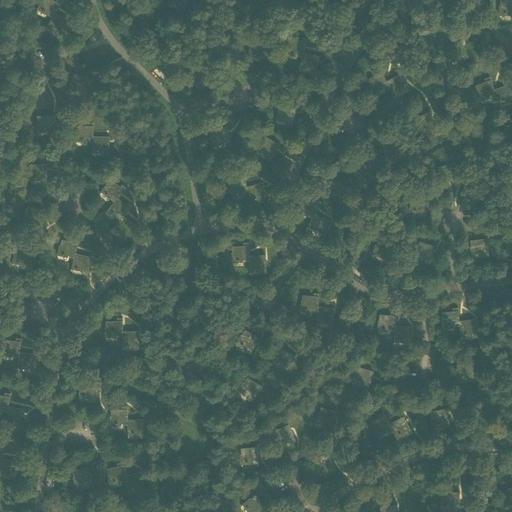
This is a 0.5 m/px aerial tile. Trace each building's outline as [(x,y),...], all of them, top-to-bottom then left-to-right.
[(55,14),(58,9),(62,2),(58,0),(56,0),(56,2),(52,0),(44,0),(37,12),(38,12),(40,9),(43,11),(44,12),(45,12),(49,14),(48,15),(52,18),(53,18),(55,14)] [(169,0),(168,5),(169,6),(170,2),(174,3),(175,4),(175,3),(180,4),(179,9),(184,10),(186,0),(169,0)] [(511,0),(500,0),(500,18),(501,18),(501,14),(505,14),(505,15),(506,15),(506,14),(511,14),(511,19),(511,18),(511,0)] [(53,18),(52,18),(46,29),(48,26),(52,28),(53,29),(58,31),(55,35),(60,38),(67,26),(69,22),(55,14),(53,18)] [(304,53),(305,48),(307,40),(302,39),(301,42),(290,39),(286,56),(286,57),(287,53),(291,54),(293,55),(293,54),(298,55),(297,57),(302,58),(304,53)] [(253,40),(249,58),(250,54),(254,55),(254,56),(256,56),(256,55),(261,56),(260,61),(265,62),(268,48),(269,44),(253,40)] [(460,41),(445,49),(453,65),(454,65),(452,61),(456,59),(456,60),(457,59),(457,58),(462,56),(464,60),(469,58),(462,46),(460,41)] [(302,58),(299,70),(300,67),(304,68),(306,69),(306,68),(311,69),(310,74),(315,75),(318,62),(319,57),(304,53),(302,58)] [(208,66),(192,70),(197,88),(197,87),(196,84),(200,83),(202,83),(202,82),(206,81),(208,85),(213,84),(209,70),(208,66)] [(384,89),(388,86),(389,86),(386,82),(384,77),(380,70),(375,72),(377,75),(367,80),(375,96),(376,96),(374,92),(377,90),(378,91),(379,90),(383,87),(384,89)] [(73,74),(69,92),(70,92),(71,88),(75,89),(74,90),(76,90),(76,89),(81,91),(80,95),(85,96),(88,84),(89,78),(73,74)] [(401,74),(386,82),(389,86),(388,86),(394,98),(395,98),(393,94),(396,92),(397,93),(398,92),(398,91),(402,89),(404,93),(409,91),(403,78),(401,74)] [(491,97),(496,95),(494,90),(492,85),(489,77),(485,79),(486,82),(475,86),(482,103),(481,99),(485,98),(486,98),(486,97),(491,95),(491,97)] [(510,84),(494,90),(496,95),(501,107),(499,103),(503,102),(505,102),(505,101),(509,99),(511,104),(511,103),(511,90),(511,88),(510,84)] [(280,105),(277,122),(277,123),(278,119),(282,119),(282,120),(283,120),(288,121),(287,125),(293,126),(295,113),(296,108),(280,105)] [(414,119),(422,135),(421,132),(424,130),(425,130),(426,130),(426,129),(430,127),(432,131),(437,129),(431,116),(429,112),(414,119)] [(54,116),(37,116),(38,134),(38,130),(42,130),(42,131),(44,131),(44,130),(49,130),(49,135),(54,135),(54,122),(54,116)] [(88,142),(93,142),(93,137),(94,123),(88,123),(88,126),(77,126),(77,144),(77,140),(81,140),(81,141),(83,141),(83,140),(88,140),(88,142)] [(210,132),(215,149),(214,145),(218,144),(218,145),(220,144),(224,142),(226,147),(231,145),(227,132),(226,127),(210,132)] [(93,142),(93,155),(93,151),(97,151),(97,152),(99,152),(99,151),(104,151),(104,156),(109,156),(109,137),(93,137),(93,142)] [(280,145),(266,137),(256,152),(257,153),(259,149),(262,151),(262,152),(263,153),(264,152),(268,155),(265,159),(270,161),(277,150),(280,145)] [(383,145),(390,162),(389,158),(392,156),(393,157),(394,156),(399,154),(400,158),(405,156),(400,143),(398,139),(383,145)] [(352,171),(361,187),(359,184),(363,182),(365,182),(364,181),(369,179),(371,183),(376,180),(369,168),(367,164),(352,171)] [(438,168),(442,185),(441,181),(445,180),(445,181),(447,181),(447,180),(452,179),(453,183),(458,182),(455,169),(454,164),(438,168)] [(30,165),(30,183),(31,183),(31,179),(35,179),(35,180),(37,180),(37,179),(42,179),(42,183),(47,183),(47,165),(30,165)] [(243,194),(248,192),(247,187),(245,181),(243,174),(238,176),(239,179),(228,182),(234,200),(234,199),(233,196),(237,194),(237,195),(239,195),(238,194),(243,192),(243,194)] [(118,199),(126,188),(122,185),(120,187),(112,180),(100,194),(101,195),(103,191),(106,194),(107,196),(108,195),(111,198),(110,199),(114,202),(115,203),(118,199)] [(262,183),(247,187),(248,192),(252,205),(251,201),(255,200),(257,200),(257,199),(261,198),(263,202),(268,200),(264,187),(262,183)] [(430,200),(414,196),(409,213),(410,214),(411,210),(415,211),(414,211),(416,212),(416,211),(421,212),(420,217),(425,218),(429,205),(430,200)] [(308,216),(312,219),(315,214),(318,209),(321,202),(316,200),(315,203),(305,198),(297,213),(297,214),(299,210),(303,212),(302,213),(304,213),(308,215),(308,216)] [(116,218),(120,221),(124,217),(132,206),(128,203),(126,206),(118,199),(115,203),(114,202),(106,212),(107,213),(109,210),(112,212),(112,213),(113,214),(113,213),(117,216),(116,218)] [(43,211),(27,207),(23,224),(24,225),(25,221),(28,222),(30,223),(30,222),(35,223),(34,228),(39,229),(43,211)] [(312,219),(306,230),(307,230),(308,227),(312,229),(313,230),(314,229),(318,232),(316,236),(321,238),(327,226),(329,222),(315,214),(312,219)] [(120,221),(112,231),(115,228),(118,230),(118,231),(119,232),(119,231),(123,234),(120,238),(124,242),(136,227),(124,217),(120,221)] [(75,254),(76,254),(79,241),(74,239),(73,243),(62,240),(58,258),(59,254),(63,255),(65,256),(65,255),(70,256),(69,258),(74,259),(75,254)] [(487,239),(470,241),(473,259),(473,255),(477,254),(477,255),(478,255),(478,254),(483,254),(484,258),(489,257),(488,244),(487,239)] [(379,240),(373,257),(375,253),(378,255),(380,256),(380,255),(385,257),(383,261),(388,263),(392,250),(394,245),(379,240)] [(419,242),(414,259),(416,255),(419,257),(421,258),(421,257),(426,259),(424,263),(430,265),(434,251),(435,247),(419,242)] [(244,262),(249,262),(249,256),(249,251),(249,243),(243,243),(243,246),(232,247),(233,265),(234,265),(234,261),(238,261),(238,262),(239,261),(244,260),(244,262)] [(23,269),(29,270),(33,252),(17,248),(13,266),(14,262),(18,263),(19,264),(20,263),(24,264),(23,269)] [(74,259),(71,271),(72,271),(72,268),(76,268),(76,269),(78,269),(83,270),(82,274),(87,276),(91,258),(76,254),(75,254),(74,259)] [(249,262),(250,275),(250,274),(250,270),(254,270),(254,271),(256,271),(256,270),(261,270),(261,274),(267,274),(266,261),(266,255),(249,256),(249,262)] [(312,312),(317,312),(318,312),(318,307),(319,302),(319,294),(314,293),(314,297),(303,296),(301,314),(302,314),(302,310),(306,310),(306,311),(308,311),(308,310),(312,311),(312,312)] [(318,312),(317,312),(316,325),(317,325),(317,321),(321,322),(323,322),(328,322),(327,327),(333,327),(334,314),(334,309),(318,307),(318,312)] [(455,327),(460,327),(459,322),(460,322),(459,316),(458,308),(453,309),(453,312),(442,313),(444,331),(445,331),(444,327),(448,327),(450,327),(450,326),(455,326),(455,327)] [(396,321),(396,313),(391,313),(391,316),(380,315),(379,333),(379,329),(383,329),(383,330),(385,330),(385,329),(390,330),(390,331),(395,332),(395,326),(396,321)] [(117,337),(122,337),(123,337),(123,332),(123,318),(117,318),(117,322),(106,322),(106,340),(107,340),(107,336),(111,336),(113,336),(117,336),(117,337)] [(476,320),(460,322),(459,322),(460,327),(461,340),(462,339),(461,336),(465,335),(465,336),(467,335),(472,334),(472,339),(478,338),(476,324),(476,320)] [(395,332),(394,345),(395,341),(399,341),(400,341),(405,341),(405,346),(410,346),(411,332),(411,327),(395,326),(395,332)] [(259,338),(245,330),(236,346),(237,346),(238,343),(242,345),(243,346),(244,346),(248,348),(246,352),(250,355),(257,343),(259,338)] [(123,337),(122,337),(123,350),(123,346),(127,346),(127,347),(129,346),(134,346),(134,350),(139,350),(139,332),(123,332),(123,337)] [(20,353),(22,339),(16,338),(16,342),(5,340),(2,358),(3,358),(3,354),(7,355),(9,356),(9,355),(14,355),(14,357),(19,358),(20,353)] [(295,357),(281,349),(272,365),(274,361),(278,363),(278,364),(279,365),(279,364),(284,366),(281,371),(286,373),(293,361),(295,357)] [(19,358),(17,370),(18,370),(18,367),(22,367),(22,368),(24,368),(24,367),(29,368),(28,373),(33,373),(36,355),(20,353),(19,358)] [(474,363),(457,363),(458,381),(458,377),(462,377),(462,378),(464,378),(464,377),(469,377),(469,381),(474,381),(474,367),(474,363)] [(358,367),(353,384),(353,385),(354,381),(358,382),(358,383),(360,383),(360,382),(364,384),(363,388),(368,390),(372,377),(374,372),(358,367)] [(247,378),(238,394),(239,394),(241,390),(244,392),(244,393),(245,394),(245,393),(250,396),(247,400),(252,403),(259,391),(262,387),(247,378)] [(82,382),(80,400),(81,396),(85,396),(85,397),(86,397),(91,397),(90,402),(96,403),(98,384),(82,382)] [(0,395),(0,409),(3,410),(2,412),(7,413),(8,413),(8,407),(9,407),(10,394),(5,393),(5,396),(0,395)] [(8,413),(7,413),(6,425),(7,421),(11,422),(10,423),(12,423),(12,422),(17,423),(16,427),(22,428),(24,410),(9,407),(8,407),(8,413)] [(123,426),(128,425),(128,420),(127,407),(122,407),(122,410),(111,411),(112,429),(112,425),(116,425),(118,425),(118,424),(123,424),(123,426)] [(321,408),(315,425),(316,425),(317,421),(321,422),(321,423),(322,424),(323,423),(327,424),(326,429),(331,431),(337,413),(321,408)] [(431,412),(434,430),(433,426),(437,425),(438,426),(439,425),(444,424),(445,429),(450,428),(447,409),(431,412)] [(387,432),(392,429),(389,424),(390,424),(383,412),(378,415),(380,418),(370,423),(379,439),(377,435),(381,433),(381,434),(383,433),(382,432),(386,430),(387,432)] [(404,417),(390,424),(389,424),(392,429),(398,440),(396,437),(400,435),(402,435),(401,434),(406,432),(408,436),(413,433),(404,417)] [(144,420),(128,420),(128,425),(128,438),(129,438),(129,434),(133,434),(133,435),(134,435),(134,434),(139,434),(140,438),(145,438),(144,420)] [(288,425),(273,432),(281,448),(279,445),(283,443),(283,444),(285,443),(285,442),(289,440),(291,444),(296,442),(288,425)] [(241,449),(242,467),(243,467),(242,463),(246,463),(248,463),(248,462),(253,462),(253,467),(259,466),(258,448),(241,449)] [(313,460),(321,477),(321,476),(319,473),(323,471),(323,472),(325,471),(325,470),(329,468),(331,472),(336,470),(328,453),(313,460)] [(18,461),(2,460),(1,465),(0,474),(0,477),(1,474),(5,474),(4,475),(6,475),(6,474),(11,475),(11,479),(16,480),(18,461)] [(125,476),(123,463),(117,464),(118,467),(107,469),(111,487),(110,483),(114,482),(114,483),(116,482),(121,481),(121,482),(126,481),(125,476)] [(88,467),(72,472),(77,489),(78,489),(77,485),(80,484),(81,485),(82,484),(87,482),(88,487),(93,485),(88,467)] [(141,473),(125,476),(126,481),(129,494),(128,490),(132,489),(132,490),(134,489),(139,488),(140,492),(145,491),(141,473)] [(511,487),(499,492),(504,509),(505,509),(504,505),(507,504),(508,504),(509,504),(509,503),(511,502),(511,487)] [(443,491),(441,509),(442,509),(442,505),(446,506),(446,507),(448,507),(448,506),(453,507),(452,511),(458,511),(460,493),(443,491)] [(261,511),(268,507),(265,502),(262,504),(256,496),(241,507),(242,507),(245,504),(247,508),(248,509),(250,511),(261,511)]
